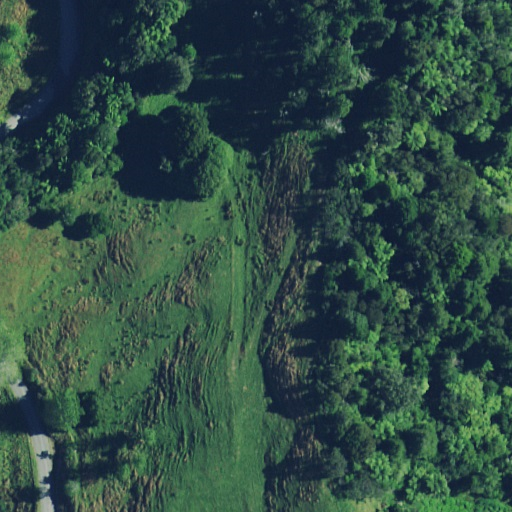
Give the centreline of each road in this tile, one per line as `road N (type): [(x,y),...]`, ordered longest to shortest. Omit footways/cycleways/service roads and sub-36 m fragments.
road 1 (unclassified): [(0,119),(38,92),(35,0)]
road 2 (unclassified): [(28,511),(0,386)]
